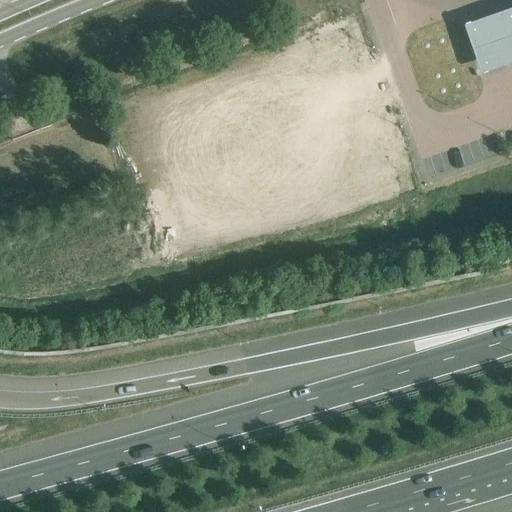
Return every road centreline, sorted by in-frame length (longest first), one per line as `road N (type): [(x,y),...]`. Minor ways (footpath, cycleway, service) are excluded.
road 1 (motorway): [(511,340),(0,484)]
road 2 (motorway): [(511,317),(67,400),(0,400)]
road 3 (motorway): [(346,511),(511,463)]
